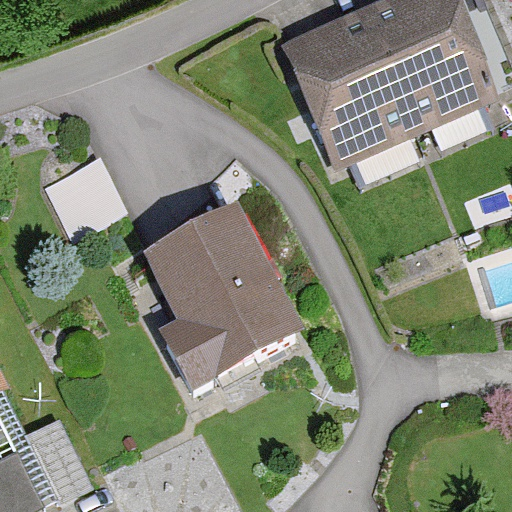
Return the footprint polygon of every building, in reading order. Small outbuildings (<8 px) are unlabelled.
[(511,0),(472,0),(415,25),(464,139),(511,118),(511,0)] [(415,25),(322,66),(373,180),(464,139),(415,25)] [(108,159),(53,177),(71,235),(127,217),(108,159)] [(269,222),(175,271),(210,337),(196,344),(225,400),(333,345),(269,222)] [(0,317),(0,426),(44,405),(0,317)]
